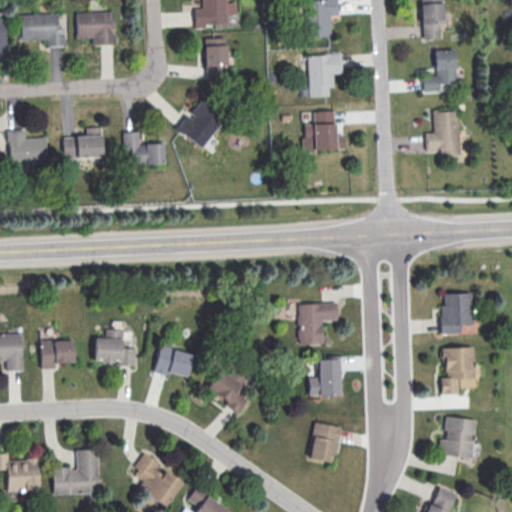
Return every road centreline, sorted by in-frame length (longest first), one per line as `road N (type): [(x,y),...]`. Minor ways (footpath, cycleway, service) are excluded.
road 1 (tertiary): [(511,227),(0,250)]
road 2 (residential): [(0,412),(156,414),(200,434),(307,511)]
road 3 (residential): [(389,233),(376,0)]
road 4 (residential): [(386,457),(407,407),(398,258),(383,233)]
road 5 (residential): [(383,233),(368,267),(386,457)]
road 6 (residential): [(129,81),(0,88)]
